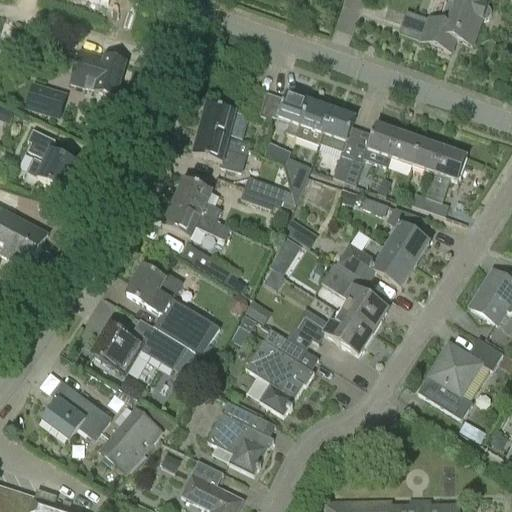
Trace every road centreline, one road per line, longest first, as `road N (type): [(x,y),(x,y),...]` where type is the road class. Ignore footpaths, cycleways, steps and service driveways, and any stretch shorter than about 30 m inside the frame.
road 1 (residential): [(272,511),(311,433),(371,406),(511,183)]
road 2 (residential): [(159,59),(144,127),(98,238),(0,388)]
road 3 (residential): [(511,111),(332,51)]
road 4 (residential): [(332,51),(174,6)]
road 5 (residential): [(159,59),(7,13)]
